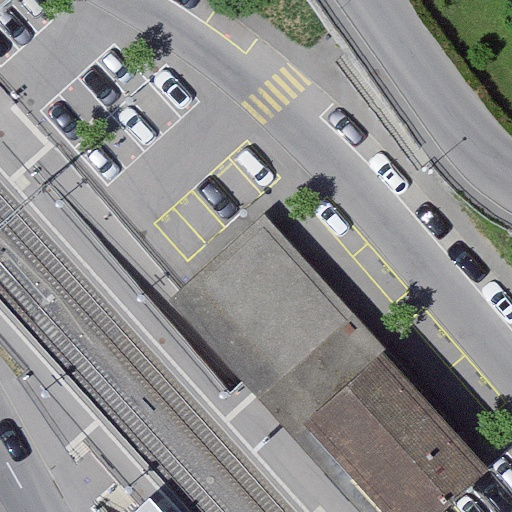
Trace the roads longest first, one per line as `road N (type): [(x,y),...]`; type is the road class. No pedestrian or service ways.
road 1 (residential): [(511,359),(253,81),(111,0)]
road 2 (residential): [(368,0),(469,150),(511,189)]
